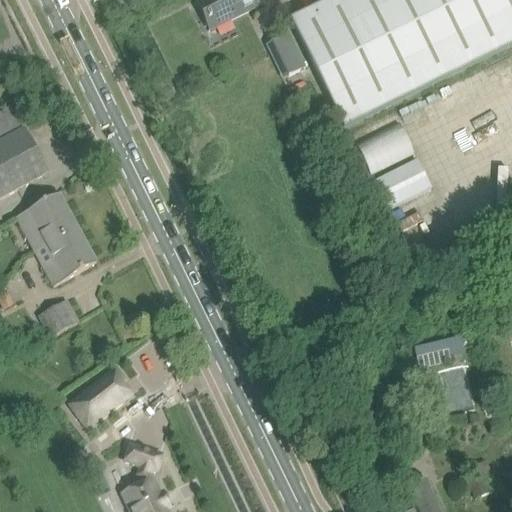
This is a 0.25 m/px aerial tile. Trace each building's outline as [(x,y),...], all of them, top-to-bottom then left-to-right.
[(209,32),(229,23),(257,8),(273,0),(201,0),(194,4),(209,32)] [(511,48),(511,0),(334,0),(289,22),(343,132),(511,48)] [(272,43),(278,55),(289,77),(305,69),(288,35),(272,43)] [(170,90),(161,94),(165,101),(173,97),(170,90)] [(10,109),(0,115),(0,198),(45,173),(10,109)] [(59,197),(41,206),(18,219),(56,288),(96,266),(59,197)] [(20,314),(5,288),(0,295),(0,304),(9,320),(20,314)] [(79,326),(67,304),(41,318),(53,340),(79,326)] [(88,430),(116,409),(131,397),(123,386),(126,384),(116,371),(69,406),(88,430)] [(71,435),(61,443),(66,450),(76,442),(71,435)] [(141,485),(121,494),(129,511),(167,511),(170,510),(162,494),(159,496),(150,477),(151,473),(155,474),(161,457),(131,447),(125,464),(138,468),(136,474),(141,485)] [(462,471),(473,501),(497,492),(487,463),(462,471)] [(439,511),(426,481),(406,490),(415,511),(439,511)]
